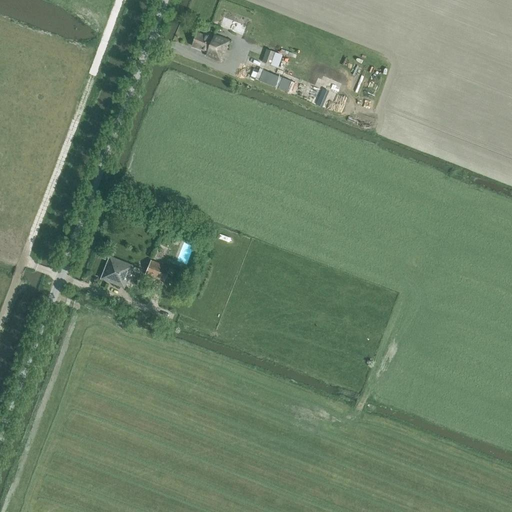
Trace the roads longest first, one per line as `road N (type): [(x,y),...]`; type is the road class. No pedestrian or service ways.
road 1 (unclassified): [(0,438),(166,0)]
road 2 (track): [(120,0),(24,260)]
